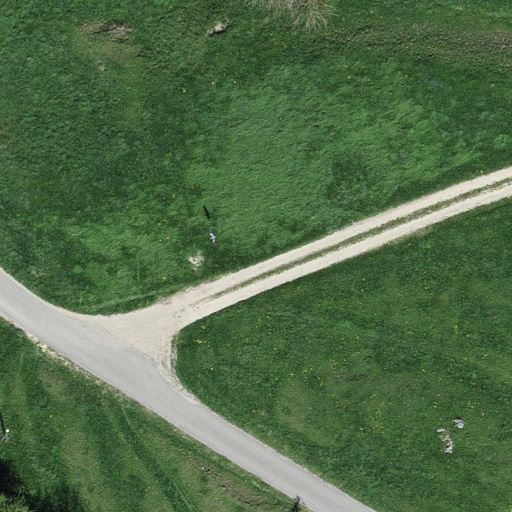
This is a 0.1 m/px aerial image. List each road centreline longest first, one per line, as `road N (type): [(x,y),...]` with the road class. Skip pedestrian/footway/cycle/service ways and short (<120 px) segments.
road 1 (track): [(511,188),(246,285),(91,358)]
road 2 (track): [(0,290),(176,416),(332,511)]
